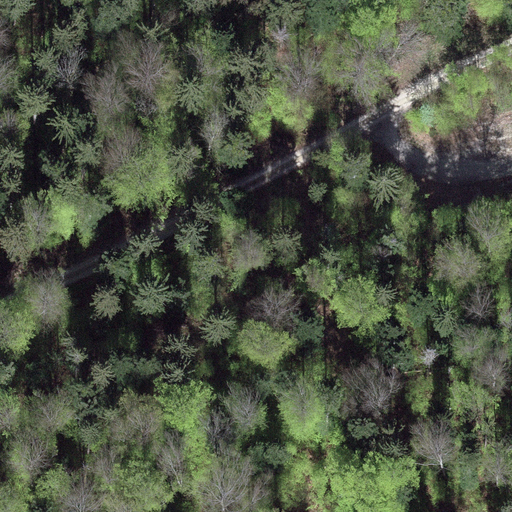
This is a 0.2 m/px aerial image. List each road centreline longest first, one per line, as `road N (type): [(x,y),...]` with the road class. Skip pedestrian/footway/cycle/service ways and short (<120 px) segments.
road 1 (track): [(511,45),(0,298)]
road 2 (track): [(400,103),(393,126),(405,149),(433,160),(511,152)]
